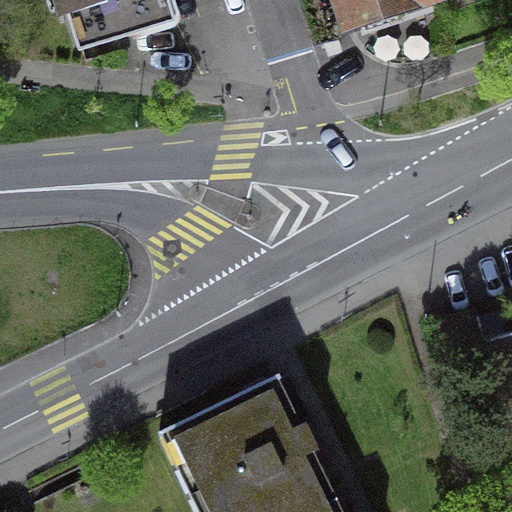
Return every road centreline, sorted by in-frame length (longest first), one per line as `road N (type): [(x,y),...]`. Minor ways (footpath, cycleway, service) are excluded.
road 1 (tertiary): [(362,232),(183,337),(0,430)]
road 2 (residential): [(362,232),(301,97),(270,0)]
road 3 (tertiary): [(362,232),(124,185)]
road 4 (tertiary): [(511,154),(362,232)]
road 5 (tertiary): [(0,192),(124,185)]
